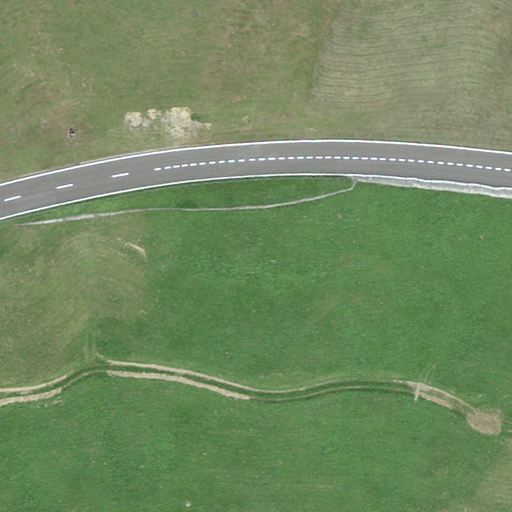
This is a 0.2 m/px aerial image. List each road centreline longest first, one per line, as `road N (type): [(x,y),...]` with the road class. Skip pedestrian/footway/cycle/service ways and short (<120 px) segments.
road 1 (track): [(0,397),(42,391),(88,367),(153,370),(273,395),(344,382),(426,388),(489,422),(511,425)]
road 2 (primary): [(0,202),(148,171),(257,159),(382,158),(511,171)]
